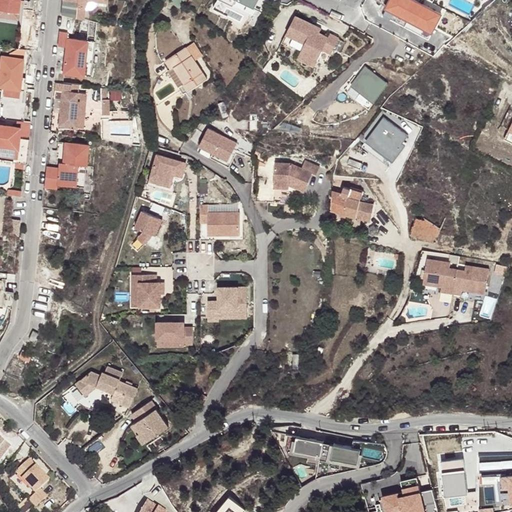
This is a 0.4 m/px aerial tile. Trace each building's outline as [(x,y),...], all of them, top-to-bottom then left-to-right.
[(15,0),(0,0),(0,8),(4,9),(15,10),(15,0)] [(33,0),(32,8),(41,9),(41,0),(33,0)] [(61,0),(61,12),(85,17),(87,6),(90,7),(93,6),(95,5),(96,3),(105,3),(105,0),(61,0)] [(181,11),(190,0),(170,0),(168,3),(181,11)] [(231,0),(253,10),(257,0),(231,0)] [(442,16),(411,0),(389,0),(384,11),(431,36),(442,16)] [(316,25),(297,16),(288,34),(307,43),(300,57),(317,65),(325,49),(334,53),(341,38),(332,33),(330,37),(321,33),(314,29),(316,25)] [(67,29),(59,29),(58,43),(66,44),(63,70),(83,73),(87,38),(67,36),(67,29)] [(195,41),(187,46),(196,60),(203,54),(195,41)] [(164,62),(185,93),(209,78),(196,60),(187,46),(164,62)] [(23,55),(0,53),(0,84),(5,85),(20,87),(21,74),(23,55)] [(389,84),(365,66),(350,87),(374,105),(389,84)] [(53,87),(62,88),(63,80),(54,79),(53,87)] [(63,80),(62,88),(59,122),(76,124),(79,98),(77,98),(77,89),(78,81),(63,80)] [(20,87),(5,85),(4,93),(19,95),(20,87)] [(86,90),(77,89),(77,98),(79,98),(76,124),(83,124),(86,90)] [(109,97),(101,97),(101,113),(109,113),(109,97)] [(15,125),(0,123),(0,153),(12,155),(12,159),(26,161),(28,136),(18,135),(15,135),(15,125)] [(237,142),(208,128),(200,146),(213,153),(229,160),(235,147),(237,142)] [(88,142),(64,140),(63,160),(58,160),(58,165),(46,164),(44,184),(56,186),(57,182),(84,185),(88,142)] [(239,148),(235,147),(229,160),(213,153),(211,158),(230,167),(239,148)] [(156,154),(150,176),(169,181),(171,174),(174,174),(178,175),(182,161),(156,154)] [(275,161),(273,182),(288,184),(304,191),(312,173),(316,175),(320,167),(305,160),(302,167),(290,162),(275,161)] [(170,187),(174,174),(171,174),(169,181),(150,176),(149,181),(170,187)] [(343,186),(340,194),(337,212),(355,217),(359,201),(361,191),(343,186)] [(340,194),(332,190),(330,210),(337,212),(340,194)] [(375,204),(359,201),(355,217),(370,222),(375,204)] [(205,220),(205,233),(237,233),(237,212),(235,211),(205,210),(205,203),(197,203),(197,220),(205,220)] [(151,233),(157,216),(140,209),(134,226),(142,229),(142,231),(136,237),(143,243),(149,236),(151,233)] [(416,214),(408,235),(434,244),(441,228),(434,224),(416,214)] [(160,217),(157,216),(151,233),(154,234),(160,217)] [(10,233),(19,234),(20,218),(12,218),(10,233)] [(450,261),(426,257),(423,282),(441,285),(445,285),(445,291),(453,292),(457,268),(449,266),(450,261)] [(464,269),(457,268),(453,292),(461,293),(462,288),(484,292),(488,267),(465,263),(464,269)] [(135,304),(157,304),(157,279),(153,280),(153,272),(128,272),(128,280),(135,280),(135,304)] [(204,317),(204,320),(214,320),(214,317),(242,316),(242,285),(215,285),(214,285),(214,299),(204,299),(204,317)] [(13,290),(4,290),(2,305),(12,306),(13,290)] [(180,325),(180,319),(153,319),(153,336),(179,337),(179,342),(189,342),(189,325),(180,325)] [(32,327),(28,335),(33,338),(37,329),(32,327)] [(179,337),(153,336),(153,344),(179,345),(179,342),(179,337)] [(73,380),(81,389),(91,381),(94,383),(112,390),(113,387),(122,391),(118,401),(127,405),(135,385),(117,378),(118,376),(121,369),(105,363),(103,369),(100,368),(99,372),(89,367),(79,376),(73,380)] [(91,381),(81,389),(83,392),(94,383),(91,381)] [(112,390),(109,397),(118,401),(122,391),(113,387),(112,390)] [(169,424),(151,399),(130,413),(135,420),(132,423),(143,441),(169,424)] [(295,451),(359,465),(362,450),(298,436),(295,451)] [(0,460),(11,445),(0,437),(0,460)] [(463,459),(440,462),(445,497),(468,495),(463,459)] [(46,482),(26,461),(13,474),(33,495),(27,501),(34,508),(45,498),(37,490),(46,482)] [(511,476),(500,478),(502,493),(507,492),(510,507),(511,506),(511,476)] [(426,511),(419,478),(402,482),(406,496),(401,497),(400,493),(385,496),(387,505),(378,507),(376,499),(367,500),(369,511),(386,511),(389,511),(388,511),(426,511)] [(245,511),(230,500),(221,511),(245,511)]
